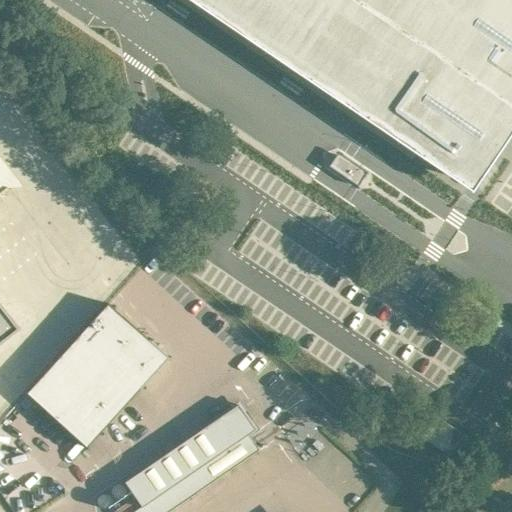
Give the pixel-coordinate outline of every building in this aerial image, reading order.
[(511,0),(188,0),(416,154),(420,148),(470,181),(505,131),(511,135),(511,0)] [(368,172),(343,155),(333,170),(358,187),(368,172)] [(61,238),(93,221),(82,202),(51,218),(61,238)] [(108,303),(82,333),(142,388),(145,384),(168,358),(153,344),(154,344),(149,340),(109,304),(108,303)] [(0,511),(0,342),(18,329),(0,306),(0,511)] [(82,333),(55,362),(115,417),(141,388),(141,389),(142,388),(82,333)] [(55,362),(26,393),(27,394),(87,448),(115,417),(55,362)] [(238,405),(211,424),(127,482),(143,505),(132,511),(169,511),(259,450),(249,435),(255,430),(238,405)] [(437,414),(421,432),(448,455),(463,437),(437,414)]
